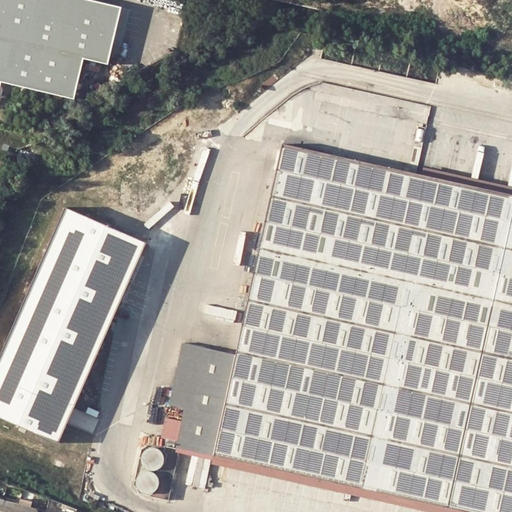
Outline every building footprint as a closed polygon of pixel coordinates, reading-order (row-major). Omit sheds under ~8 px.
[(0,0),(0,81),(74,98),(83,59),(108,65),(122,7),(90,0),(0,0)] [(20,143),(23,134),(8,131),(6,139),(20,143)] [(511,511),(511,191),(285,142),(266,227),(249,305),(239,351),(188,339),(163,439),(180,443),(212,450),(489,511),(511,511)] [(143,240),(62,206),(0,349),(0,417),(56,441),(143,240)] [(157,471),(161,469),(163,466),(165,462),(165,458),(164,455),(162,452),(158,449),(155,448),(151,448),(147,450),(144,452),(142,455),(141,459),(142,463),(144,466),(146,469),(150,471),(154,471),(157,471)] [(152,494),(156,492),(158,489),(160,485),(160,482),(159,478),(157,475),(153,473),(150,471),(146,472),(142,473),(139,475),(137,479),(136,482),(137,486),(139,490),(141,492),(145,494),(149,495),(152,494)] [(0,499),(0,511),(35,511),(36,509),(0,499)]
